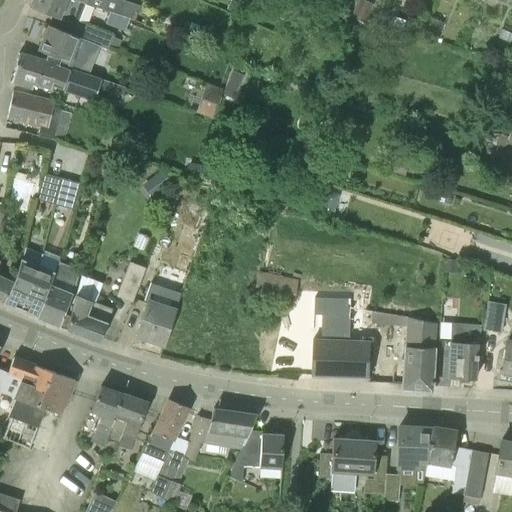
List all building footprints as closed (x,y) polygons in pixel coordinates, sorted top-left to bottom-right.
[(107,48),(112,36),(77,22),(84,3),(76,0),(32,0),(30,7),(60,19),(56,28),(99,45),(107,48)] [(76,0),(84,3),(108,12),(128,19),(135,22),(140,7),(122,0),(76,0)] [(128,19),(108,12),(104,24),(123,31),(128,19)] [(407,16),(402,29),(418,35),(422,22),(407,16)] [(444,24),(429,17),(423,30),(438,36),(444,24)] [(45,62),(87,75),(99,45),(56,28),(47,25),(37,50),(48,54),(45,62)] [(11,82),(32,89),(33,86),(50,90),(52,86),(63,90),(63,91),(94,102),(96,95),(119,102),(124,89),(87,75),(45,62),(18,53),(11,82)] [(199,111),(215,115),(223,85),(207,80),(199,111)] [(7,117),(39,126),(37,136),(54,140),(62,143),(73,106),(54,101),(53,101),(13,92),(7,117)] [(465,137),(492,145),(496,133),(468,126),(465,137)] [(34,200),(54,205),(61,179),(41,173),(34,200)] [(54,205),(73,210),(80,184),(61,179),(54,205)] [(177,250),(193,255),(207,212),(191,206),(177,250)] [(0,301),(3,303),(13,281),(0,275),(0,255),(5,243),(0,241),(0,301)] [(20,309),(37,265),(42,254),(24,247),(21,259),(13,281),(3,303),(20,309)] [(36,318),(58,327),(72,293),(77,269),(58,262),(54,272),(36,316),(36,318)] [(116,296),(132,302),(145,268),(129,262),(116,296)] [(54,272),(37,265),(20,309),(36,316),(54,272)] [(254,294),(294,301),(299,280),(258,272),(254,294)] [(99,343),(101,338),(112,308),(76,295),(66,330),(99,343)] [(320,370),(365,373),(366,346),(346,345),(348,297),(314,295),(314,311),(323,312),(320,370)] [(176,309),(148,300),(136,337),(164,346),(176,309)] [(482,330),(501,333),(505,304),(487,301),(482,330)] [(379,312),(368,310),(367,323),(378,324),(405,327),(404,345),(402,389),(431,390),(431,387),(434,322),(379,312)] [(450,323),(450,341),(447,377),(474,379),(477,325),(450,323)] [(511,339),(507,339),(502,370),(500,370),(498,381),(511,383),(511,339)] [(13,397),(15,399),(38,406),(51,371),(13,357),(9,369),(0,365),(0,394),(2,390),(14,395),(13,397)] [(38,406),(15,399),(8,416),(11,417),(3,438),(30,449),(44,409),(59,414),(74,380),(51,371),(38,406)] [(110,430),(121,435),(126,423),(113,418),(122,394),(100,386),(90,412),(100,416),(91,441),(104,446),(110,430)] [(119,442),(129,446),(131,447),(142,417),(141,417),(146,403),(122,394),(113,418),(126,423),(121,435),(119,442)] [(149,492),(165,500),(187,444),(173,440),(189,407),(168,399),(143,453),(156,459),(158,454),(164,457),(149,492)] [(187,444),(165,500),(173,503),(181,485),(179,483),(189,460),(193,462),(201,442),(239,449),(250,431),(256,417),(256,414),(213,408),(210,419),(197,417),(187,444)] [(427,464),(431,428),(398,427),(397,469),(420,470),(420,464),(427,464)] [(452,493),(464,495),(471,450),(453,447),(456,431),(431,427),(431,428),(427,464),(450,467),(450,466),(455,467),(452,493)] [(243,466),(281,469),(283,435),(262,434),(262,432),(250,431),(239,449),(226,479),(243,480),(243,466)] [(385,480),(385,473),(387,456),(375,456),(375,441),(354,440),(332,438),(331,454),(319,453),(318,477),(331,478),(331,472),(352,473),(373,475),(372,480),(385,480)] [(495,474),(511,476),(511,441),(501,440),(495,474)] [(471,450),(464,495),(479,498),(488,453),(471,450)] [(400,475),(385,473),(385,480),(383,501),(398,502),(400,475)] [(84,511),(111,511),(117,502),(94,491),(84,511)] [(0,511),(15,511),(20,499),(0,492),(0,511)]
